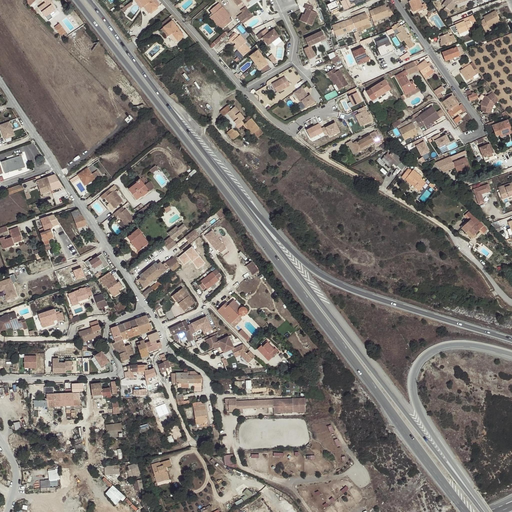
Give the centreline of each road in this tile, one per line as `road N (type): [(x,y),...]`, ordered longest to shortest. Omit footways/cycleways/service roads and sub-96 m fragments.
road 1 (primary): [(76,0),(467,511)]
road 2 (primary): [(481,511),(228,184)]
road 3 (motorway): [(511,340),(328,279),(228,184)]
road 4 (motorway): [(487,511),(427,426),(411,376),(422,356),(447,344),(511,354)]
road 5 (residential): [(511,302),(446,229),(306,150)]
road 6 (primary): [(228,184),(88,0)]
road 7 (residential): [(53,167),(145,307)]
road 8 (residential): [(428,51),(482,128),(462,138),(446,123),(425,133)]
road 9 (residential): [(159,327),(206,306),(265,362)]
road 10 (residential): [(163,0),(243,91)]
